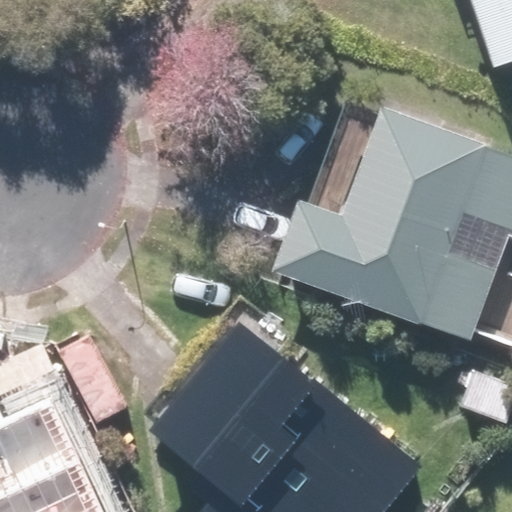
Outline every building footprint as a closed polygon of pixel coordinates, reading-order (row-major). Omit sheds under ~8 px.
[(511,0),(501,0),(511,32),(511,0)] [(290,256),(482,330),(511,252),(511,134),(400,91),(357,205),(315,189),(290,256)] [(378,511),(427,458),(267,313),(173,416),(239,476),(206,511),(354,511),(363,502),(374,511),(378,511)] [(511,372),(478,361),(467,395),(511,410),(511,372)] [(140,511),(115,453),(0,502),(0,511),(140,511)]
